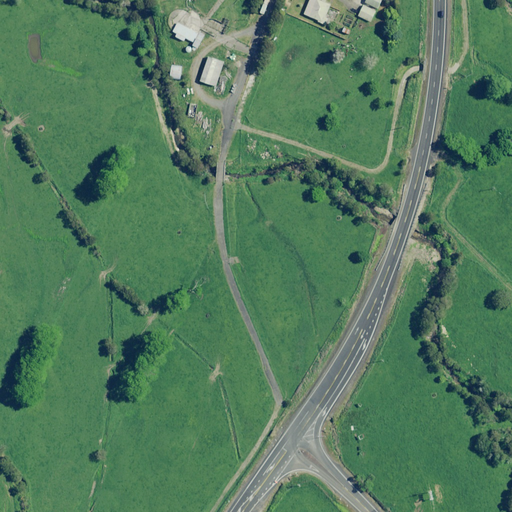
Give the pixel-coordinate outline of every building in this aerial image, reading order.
[(330,5),(318,0),(309,0),(303,14),(318,20),(317,22),(324,25),(328,15),(326,14),(330,5)] [(381,0),(365,0),(364,2),(377,9),(381,0)] [(375,11),(363,5),(357,16),(370,22),(375,11)] [(183,41),(185,38),(193,42),(191,45),(197,49),(204,37),(177,23),(172,31),(176,34),(175,37),(183,41)] [(223,62),(208,57),(199,81),(215,87),(223,62)] [(181,67),(171,66),(170,77),(180,78),(181,67)]
